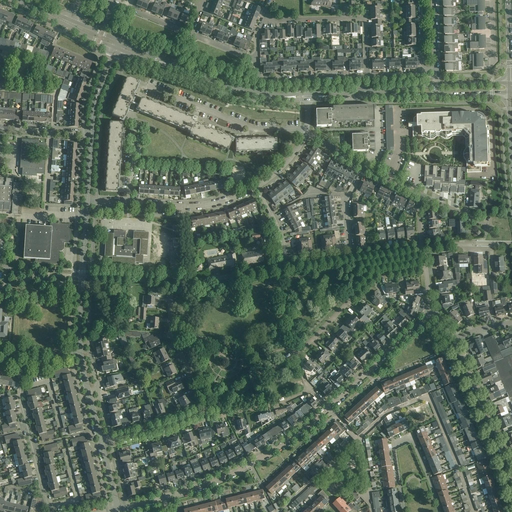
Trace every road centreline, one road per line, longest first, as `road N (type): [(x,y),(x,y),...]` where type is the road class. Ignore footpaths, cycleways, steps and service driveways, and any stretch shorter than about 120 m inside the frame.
road 1 (residential): [(473,511),(429,394),(386,414),(359,439)]
road 2 (residential): [(163,497),(250,463),(329,407)]
road 3 (residential): [(296,357),(374,276),(426,268)]
road 4 (residential): [(305,131),(247,127),(148,87)]
road 5 (residential): [(440,511),(409,438),(394,448),(404,511)]
road 6 (residential): [(511,486),(455,338)]
road 7 (tertiary): [(80,353),(86,200)]
road 8 (residential): [(49,511),(19,397),(22,364)]
road 9 (residential): [(329,407),(432,312)]
road 10 (residential): [(205,409),(170,332),(171,279)]
road 11 (residential): [(129,203),(209,205),(256,186)]
road 12 (residential): [(366,75),(262,80),(256,57)]
